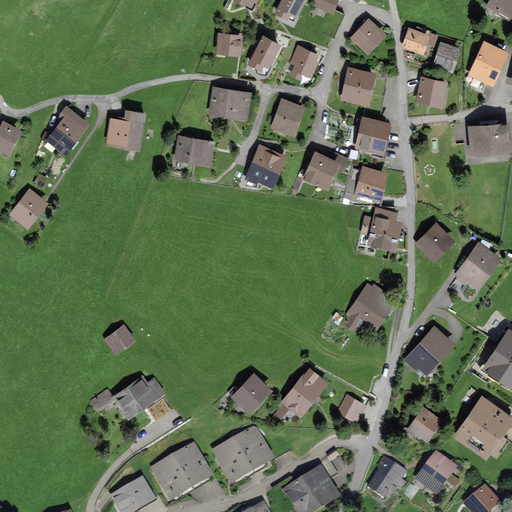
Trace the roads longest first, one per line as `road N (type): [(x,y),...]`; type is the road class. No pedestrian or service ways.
road 1 (residential): [(368,450),(408,299),(403,121)]
road 2 (residential): [(0,102),(19,113),(60,99),(113,98),(173,78),(269,87)]
road 3 (residential): [(199,511),(248,496),(336,444),(368,450)]
road 4 (residential): [(511,60),(496,103),(469,115),(403,121)]
road 5 (residential): [(321,90),(351,19),(365,13),(396,24)]
